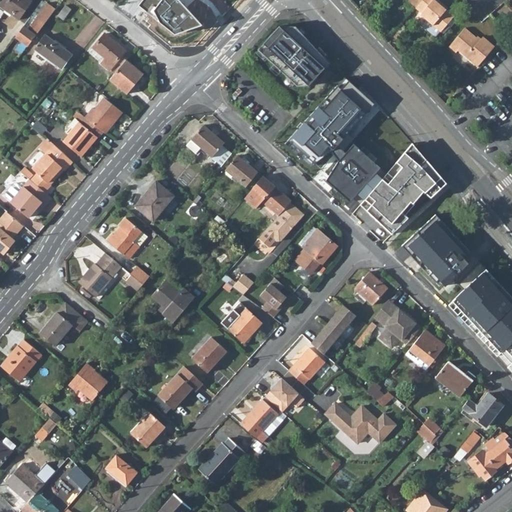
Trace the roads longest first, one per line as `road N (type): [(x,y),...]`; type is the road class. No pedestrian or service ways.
road 1 (residential): [(127,511),(370,242)]
road 2 (secondary): [(297,0),(430,144),(511,253)]
road 3 (secondary): [(191,81),(0,310)]
road 4 (secondary): [(511,191),(335,0)]
road 5 (residential): [(370,242),(191,81)]
road 6 (residential): [(511,390),(370,242)]
road 7 (residential): [(191,81),(89,0)]
